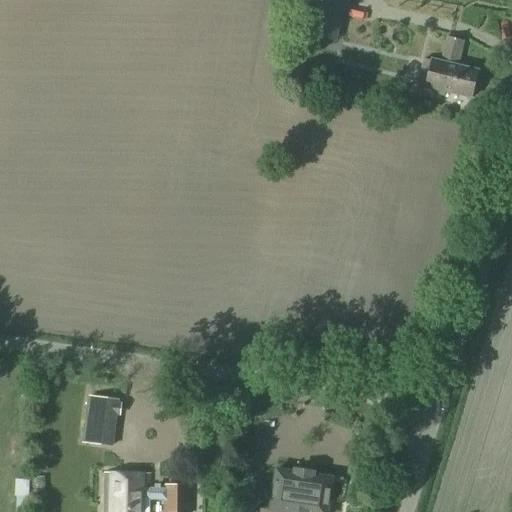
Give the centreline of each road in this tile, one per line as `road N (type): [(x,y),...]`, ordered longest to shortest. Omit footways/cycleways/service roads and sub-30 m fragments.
road 1 (unclassified): [(436,407),(0,342)]
road 2 (unclassified): [(436,407),(511,179)]
